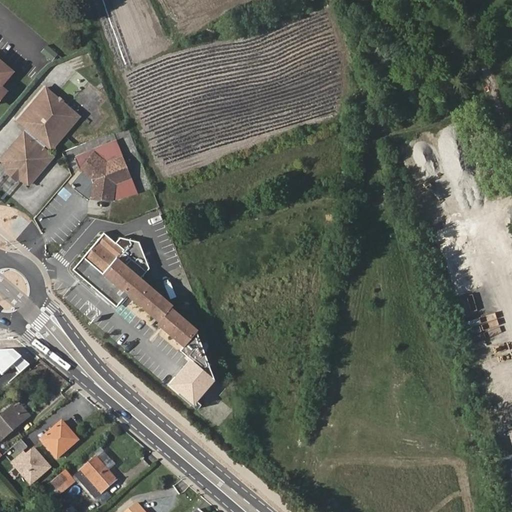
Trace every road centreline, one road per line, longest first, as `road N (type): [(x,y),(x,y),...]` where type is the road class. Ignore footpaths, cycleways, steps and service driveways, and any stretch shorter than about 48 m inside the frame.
road 1 (secondary): [(31,313),(95,379),(252,511)]
road 2 (track): [(463,0),(511,146)]
road 3 (unknown): [(0,131),(26,96),(52,80),(80,96),(90,117)]
